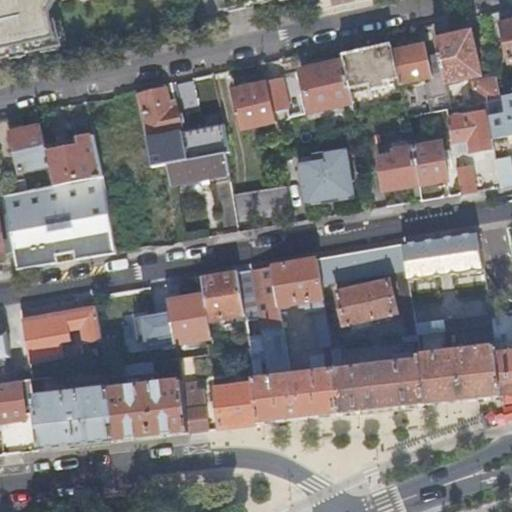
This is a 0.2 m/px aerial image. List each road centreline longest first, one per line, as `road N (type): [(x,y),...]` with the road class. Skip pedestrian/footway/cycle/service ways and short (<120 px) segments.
road 1 (residential): [(511,211),(0,299)]
road 2 (residential): [(0,98),(441,0)]
road 3 (residential): [(334,511),(324,494),(268,460),(207,457),(0,486)]
road 4 (secondary): [(380,511),(511,464)]
